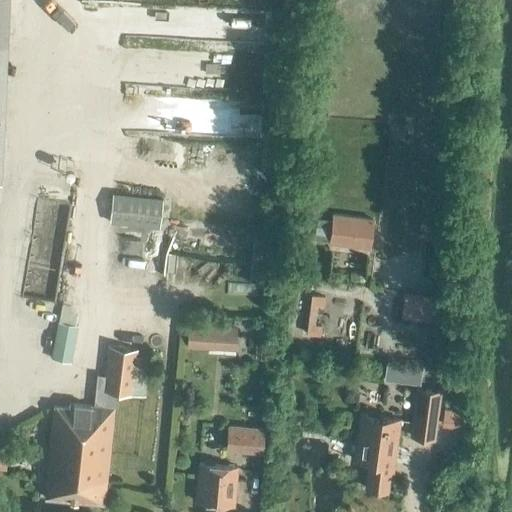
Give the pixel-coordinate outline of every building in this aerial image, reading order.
[(0,0),(0,174),(10,175),(15,0),(0,0)] [(223,19),(223,0),(186,0),(186,18),(223,19)] [(230,0),(227,19),(269,25),(272,6),(230,0)] [(193,70),(267,72),(268,40),(199,38),(199,47),(137,45),(137,55),(193,57),(193,70)] [(188,62),(133,62),(133,84),(157,84),(157,77),(188,76),(188,62)] [(220,105),(220,90),(192,89),(191,104),(220,105)] [(158,229),(161,200),(111,195),(108,225),(158,229)] [(316,236),(330,238),(329,242),(369,248),(373,219),(333,214),(332,219),(318,217),(316,236)] [(248,283),(254,234),(168,225),(163,274),(248,283)] [(64,317),(67,290),(35,287),(32,313),(64,317)] [(311,295),(306,333),(319,335),(320,325),(314,324),(317,306),(323,307),(324,297),(311,295)] [(420,295),(416,320),(430,322),(433,297),(420,295)] [(186,321),(185,344),(233,347),(235,324),(186,321)] [(70,362),(77,325),(58,322),(51,359),(70,362)] [(144,397),(148,358),(136,356),(137,349),(107,346),(104,376),(96,375),(93,406),(68,403),(68,407),(53,406),(46,478),(47,478),(45,498),(104,504),(115,393),(144,397)] [(388,361),(385,379),(403,381),(405,363),(388,361)] [(434,439),(440,392),(416,389),(410,436),(434,439)] [(393,468),(399,420),(360,414),(354,460),(368,462),(365,488),(387,491),(390,467),(393,468)] [(225,433),(223,420),(206,424),(209,437),(225,433)] [(264,428),(228,426),(226,450),(263,452),(264,428)] [(237,467),(199,463),(195,501),(205,502),(204,511),(222,511),(223,504),(233,504),(237,467)]
